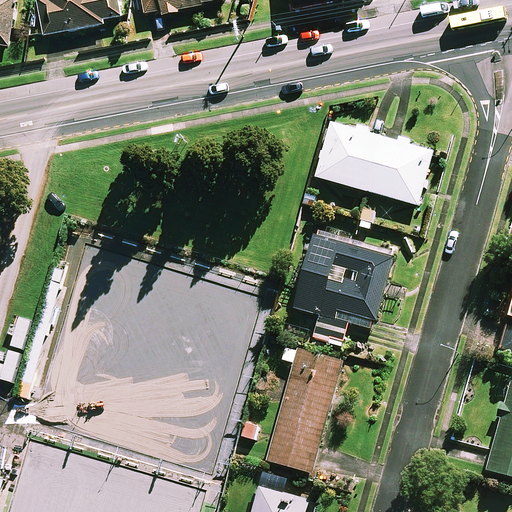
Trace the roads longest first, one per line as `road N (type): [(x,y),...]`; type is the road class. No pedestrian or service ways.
road 1 (residential): [(391,511),(497,116),(487,26)]
road 2 (tertiary): [(487,26),(0,120)]
